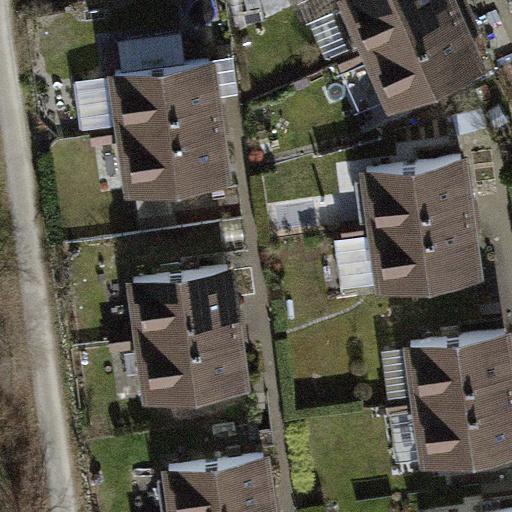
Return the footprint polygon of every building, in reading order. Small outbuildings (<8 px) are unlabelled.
[(452,0),(340,0),(386,104),(480,64),(452,0)] [(209,48),(105,61),(122,189),(226,176),(209,48)] [(462,147),(360,159),(374,282),(477,269),(462,147)] [(228,251),(127,266),(145,393),(247,379),(228,251)] [(511,351),(507,316),(400,330),(418,460),(511,447),(511,351)] [(270,511),(259,441),(161,456),(169,511),(270,511)] [(511,511),(511,499),(424,511),(511,511)]
